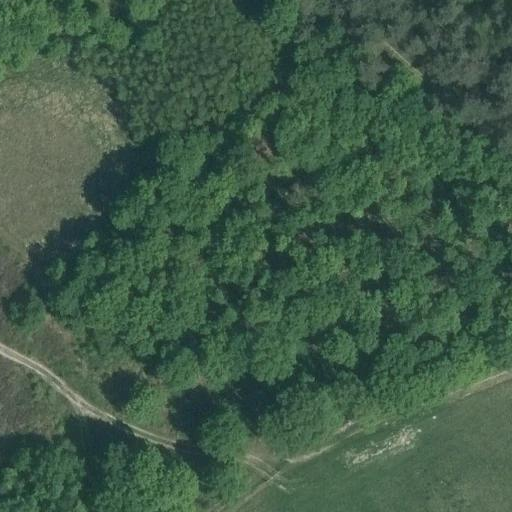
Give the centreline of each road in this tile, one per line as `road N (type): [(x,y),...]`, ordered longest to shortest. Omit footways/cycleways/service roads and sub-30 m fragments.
road 1 (track): [(511,364),(294,455),(222,511)]
road 2 (track): [(78,393),(115,424),(282,464)]
road 3 (track): [(91,511),(78,393)]
